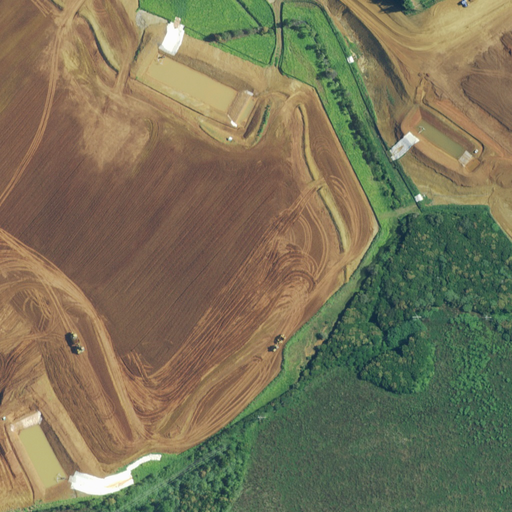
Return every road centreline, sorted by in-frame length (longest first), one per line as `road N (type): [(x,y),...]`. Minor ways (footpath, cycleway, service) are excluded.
road 1 (track): [(140,438),(98,323),(71,287),(0,231)]
road 2 (track): [(74,0),(59,29),(33,148),(0,201)]
road 3 (track): [(511,16),(430,64),(402,51),(345,0)]
